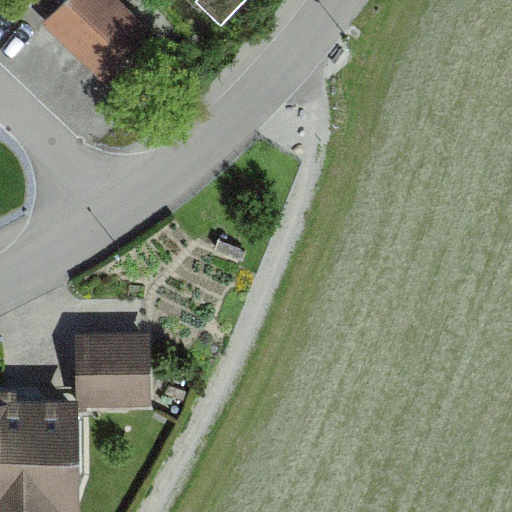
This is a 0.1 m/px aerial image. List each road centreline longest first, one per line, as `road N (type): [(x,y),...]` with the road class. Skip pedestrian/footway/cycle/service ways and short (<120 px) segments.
road 1 (unclassified): [(310,55),(321,137),(260,311),(154,511)]
road 2 (residential): [(121,212),(209,156),(310,55)]
road 3 (residential): [(121,212),(0,93)]
road 4 (residential): [(0,287),(121,212)]
